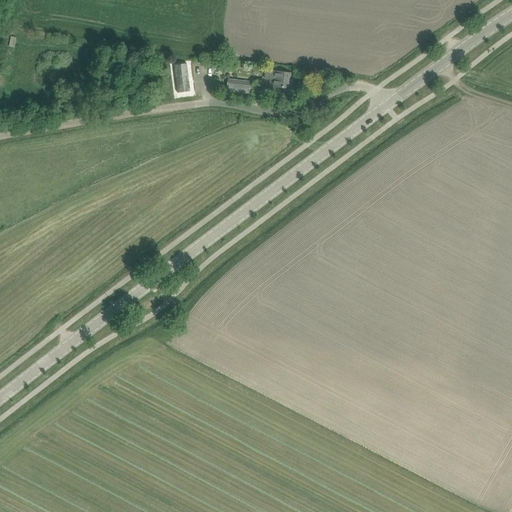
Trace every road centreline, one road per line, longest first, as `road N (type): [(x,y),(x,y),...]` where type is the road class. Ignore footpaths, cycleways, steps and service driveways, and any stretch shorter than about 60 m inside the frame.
road 1 (secondary): [(0,398),(387,105)]
road 2 (residential): [(387,105),(374,90),(353,85),(292,110),(209,102),(0,136)]
road 3 (secondary): [(387,105),(511,14)]
